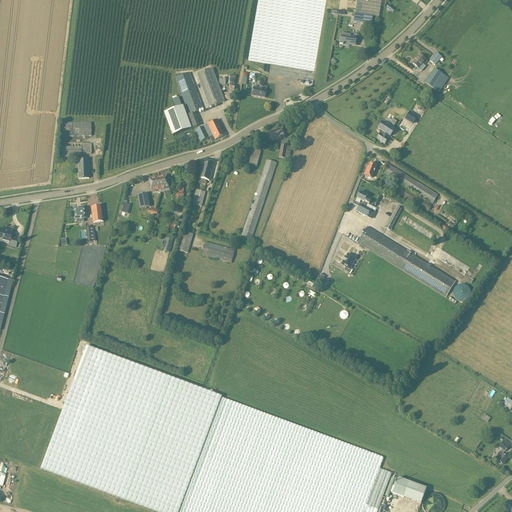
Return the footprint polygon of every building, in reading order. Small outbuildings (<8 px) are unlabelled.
[(270,63),(269,72),(312,80),(325,0),(257,0),(248,59),(270,63)] [(373,16),(379,17),(381,0),(357,0),(355,15),(353,23),(371,26),(373,16)] [(392,13),(395,10),(389,4),(386,7),(392,13)] [(349,43),(355,44),(357,38),(351,37),(351,35),(341,33),(339,43),(344,44),(344,45),(349,46),(349,43)] [(437,53),(430,61),(435,66),(442,58),(437,53)] [(427,62),(420,56),(413,64),(418,69),(423,64),(424,65),(427,62)] [(224,102),(222,95),(211,69),(196,74),(209,108),(224,102)] [(425,83),(433,89),(437,92),(447,77),(443,74),(434,69),(425,83)] [(175,78),(178,85),(190,115),(203,110),(192,80),(190,73),(175,78)] [(252,96),(265,98),(266,90),(254,88),(252,96)] [(173,136),(185,132),(192,129),(187,116),(182,117),(179,108),(167,112),(164,113),(166,119),(173,136)] [(405,120),(412,125),(417,118),(409,113),(405,120)] [(225,136),(217,120),(195,131),(201,142),(210,137),(212,142),(225,136)] [(394,130),(389,127),(390,126),(386,123),(385,125),(382,122),(378,129),(382,132),(381,134),(380,133),(377,139),(381,142),(380,142),(382,144),(383,143),(385,144),(390,137),(394,130)] [(92,137),(91,123),(61,123),(62,137),(92,137)] [(286,138),(283,127),(267,131),(270,142),(286,138)] [(82,158),(82,152),(82,143),(61,143),(60,157),(82,158)] [(92,143),(82,143),(82,152),(91,153),(92,143)] [(278,158),(289,160),(291,147),(281,145),(278,158)] [(267,159),(262,173),(241,236),(251,239),(277,163),(267,159)] [(89,169),(91,169),(91,165),(88,165),(88,160),(78,161),(79,179),(89,179),(89,169)] [(199,178),(209,181),(213,165),(203,163),(199,178)] [(364,175),(371,178),(377,166),(370,163),(369,167),(367,167),(364,175)] [(382,173),(432,204),(438,195),(388,164),(382,173)] [(166,175),(158,177),(160,190),(169,189),(166,175)] [(160,190),(158,177),(149,179),(152,192),(160,190)] [(427,212),(432,205),(400,185),(396,193),(405,199),(427,212)] [(192,204),(202,207),(206,192),(196,190),(192,204)] [(366,207),(367,203),(369,204),(370,202),(369,201),(366,199),(367,196),(360,192),(357,198),(364,202),(362,205),(366,207)] [(147,194),(138,196),(140,209),(149,207),(147,194)] [(130,205),(124,204),(122,213),(128,214),(130,205)] [(366,207),(362,205),(360,204),(356,211),(367,217),(368,214),(372,216),(374,211),(371,210),(371,209),(366,207)] [(104,222),(102,206),(91,207),(93,223),(104,222)] [(390,231),(402,210),(396,207),(385,228),(390,231)] [(77,220),(78,223),(84,222),(83,219),(85,219),(84,208),(74,209),(75,220),(77,220)] [(445,299),(455,283),(411,254),(368,227),(357,243),(369,250),(401,270),(445,299)] [(9,246),(16,248),(17,242),(11,240),(11,236),(10,236),(11,233),(8,232),(9,231),(0,229),(0,241),(9,244),(9,246)] [(184,231),(178,251),(188,254),(193,234),(184,231)] [(201,255),(231,264),(235,251),(205,242),(201,255)] [(344,260),(343,260),(343,261),(344,261),(342,265),(346,267),(349,269),(355,259),(348,254),(346,258),(345,257),(345,258),(344,260)] [(0,330),(13,281),(12,281),(8,280),(0,277),(0,330)] [(472,294),(471,292),(471,290),(470,288),(469,287),(467,286),(466,285),(464,284),(462,284),(460,284),(458,284),(456,285),(455,286),(454,288),(452,290),(452,292),(452,294),(452,296),(452,297),(453,299),(454,301),(456,302),(458,303),(460,304),(461,304),(463,304),(465,303),(467,302),(468,301),(470,300),(471,298),(471,296),(472,294)] [(344,320),(349,316),(344,310),(339,314),(344,320)] [(63,410),(40,470),(154,511),(376,511),(391,475),(391,473),(380,469),(384,458),(167,377),(86,347),(64,406),(63,410)] [(483,414),(481,418),(487,422),(490,418),(483,414)] [(497,461),(503,465),(508,459),(503,455),(508,448),(510,445),(504,439),(501,442),(498,447),(502,449),(497,455),(494,459),(497,461)] [(398,478),(392,493),(420,505),(427,489),(398,478)] [(433,491),(421,503),(430,511),(437,511),(446,504),(433,491)] [(502,508),(507,511),(511,511),(511,503),(509,501),(502,508)]
